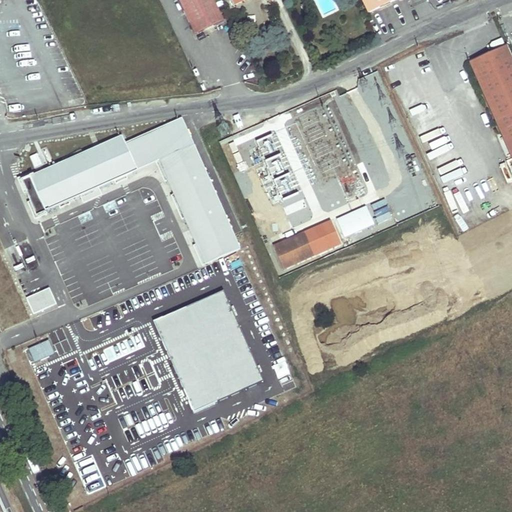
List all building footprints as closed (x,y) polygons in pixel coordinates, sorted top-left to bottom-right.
[(223,22),(213,0),(178,0),(195,35),(223,22)] [(361,0),(368,13),(395,0),(361,0)] [(507,46),(471,62),(502,131),(511,126),(511,56),(511,57),(507,46)] [(121,137),(22,181),(37,215),(45,212),(138,171),(159,161),(230,321),(185,341),(201,376),(271,345),(273,350),(280,346),(278,342),(281,341),(232,229),(239,226),(232,211),(225,214),(182,119),(125,144),(121,137)] [(288,133),(257,144),(263,161),(294,151),(288,133)] [(238,169),(243,167),(235,143),(229,145),(238,169)] [(263,164),(243,173),(256,205),(276,196),(263,164)] [(138,171),(45,212),(48,219),(141,177),(138,171)] [(331,189),(319,195),(323,204),(336,198),(331,189)] [(386,203),(372,209),(380,230),(394,225),(386,203)] [(366,207),(336,221),(344,239),(374,225),(366,207)] [(332,222),(306,234),(315,256),(342,245),(332,222)] [(306,234),(274,247),(284,268),(315,256),(306,234)] [(32,269),(26,250),(29,249),(27,241),(6,247),(14,274),(32,269)] [(33,315),(56,305),(49,289),(26,299),(33,315)] [(278,360),(256,370),(269,402),(292,392),(278,360)]
